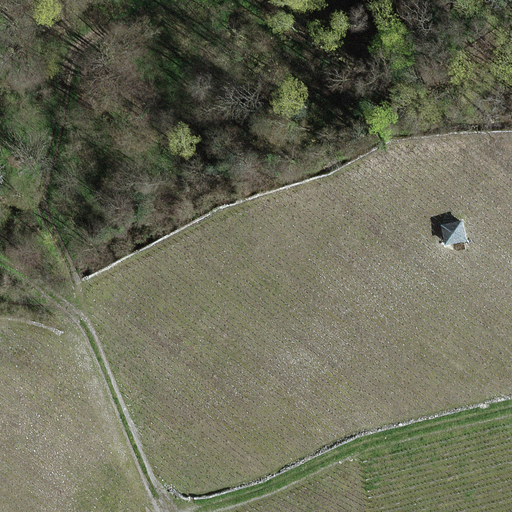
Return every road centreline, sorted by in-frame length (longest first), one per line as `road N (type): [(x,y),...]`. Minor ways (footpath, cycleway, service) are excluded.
road 1 (track): [(189,511),(367,444),(511,409)]
road 2 (track): [(34,283),(89,333),(165,511)]
road 3 (primary): [(511,207),(376,0)]
